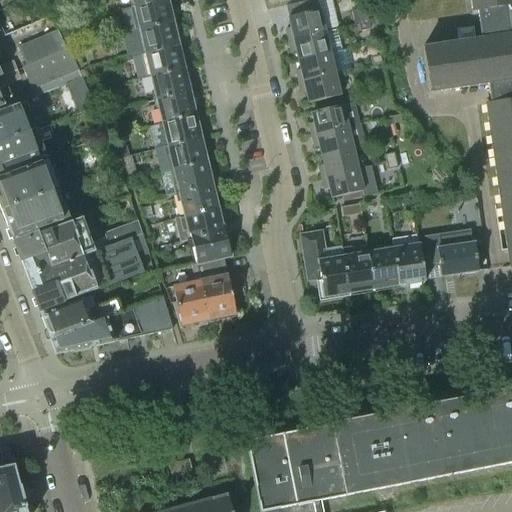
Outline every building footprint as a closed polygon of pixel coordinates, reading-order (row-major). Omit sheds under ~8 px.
[(126,35),(173,23),(171,11),(168,11),(165,0),(164,0),(130,9),(121,11),(126,35)] [(123,0),(123,1),(127,0),(128,0),(130,9),(164,0),(123,0)] [(511,0),(469,0),(472,13),(477,13),(481,41),(421,50),(428,93),(479,86),(488,84),(491,103),(485,104),(510,268),(511,267),(511,0)] [(54,17),(49,7),(37,12),(36,10),(26,14),(31,26),(54,17)] [(290,43),(323,35),(317,12),(290,19),(292,30),(287,31),(290,43)] [(368,25),(366,14),(356,16),(359,27),(368,25)] [(176,33),(173,23),(126,35),(132,59),(177,47),(174,34),(176,33)] [(368,25),(359,27),(361,38),(371,35),(368,25)] [(300,62),(328,55),(342,52),(337,32),(323,35),(290,43),(292,51),(297,50),(300,62)] [(152,78),(184,69),(182,57),(179,58),(177,47),(132,59),(137,81),(151,77),(152,78)] [(82,80),(75,65),(68,49),(65,49),(25,66),(22,68),(31,91),(33,98),(82,80)] [(328,55),(300,62),(302,72),(298,73),(300,83),(333,75),(328,55)] [(372,66),(381,64),(380,56),(370,58),(372,66)] [(0,76),(16,70),(12,63),(0,67),(0,76)] [(187,80),(184,69),(152,78),(157,101),(188,93),(185,81),(187,80)] [(19,79),(16,70),(0,76),(0,107),(13,103),(6,85),(19,79)] [(333,75),(300,83),(302,93),(307,92),(310,103),(338,96),(333,75)] [(359,98),(357,90),(347,92),(349,100),(359,98)] [(376,94),(380,107),(391,104),(388,92),(376,94)] [(191,105),(188,93),(157,101),(163,125),(196,116),(193,104),(191,105)] [(24,104),(0,112),(0,142),(34,129),(24,104)] [(354,104),(340,107),(312,114),(315,125),(310,126),(313,136),(359,126),(354,104)] [(163,125),(168,148),(199,140),(197,128),(199,127),(196,116),(163,125)] [(382,119),(384,127),(393,125),(392,117),(382,119)] [(364,147),(359,126),(313,136),(315,146),(320,145),(323,157),(351,150),(364,147)] [(34,129),(0,142),(0,174),(44,158),(34,129)] [(202,152),(199,140),(168,148),(154,151),(160,175),(208,163),(204,151),(202,152)] [(351,150),(323,157),(325,167),(320,168),(323,179),(356,171),(351,150)] [(384,155),(386,163),(395,161),(393,153),(384,155)] [(397,168),(395,161),(386,163),(388,170),(397,168)] [(45,162),(0,178),(0,209),(0,211),(55,189),(45,162)] [(166,198),(180,195),(211,187),(208,174),(210,174),(208,163),(160,175),(166,198)] [(356,171),(323,179),(325,188),(330,187),(332,198),(360,191),(356,171)] [(214,199),(211,187),(180,195),(185,218),(219,209),(216,198),(214,199)] [(55,189),(0,211),(8,230),(8,231),(11,241),(67,220),(55,189)] [(341,205),(342,216),(363,215),(362,204),(341,205)] [(219,209),(185,218),(176,220),(182,243),(191,241),(225,232),(224,229),(221,230),(219,221),(222,221),(219,209)] [(27,277),(94,252),(81,219),(49,231),(13,244),(21,264),(27,277)] [(108,247),(142,234),(137,221),(103,234),(108,247)] [(230,256),(225,232),(191,241),(196,264),(196,265),(223,259),(223,258),(230,256)] [(94,252),(27,277),(32,292),(31,292),(39,312),(143,273),(138,258),(148,254),(142,234),(108,247),(94,252)] [(348,292),(342,259),(341,249),(322,252),(320,234),(301,237),(308,280),(319,278),(323,297),(348,292)] [(391,241),(393,251),(399,287),(424,283),(417,237),(391,241)] [(440,278),(478,272),(477,267),(474,244),(436,250),(440,278)] [(398,287),(399,287),(393,251),(368,255),(374,288),(397,284),(398,287)] [(348,292),(374,288),(368,255),(342,259),(348,292)] [(196,264),(195,264),(206,319),(207,318),(235,313),(227,275),(223,259),(196,265),(196,264)] [(208,321),(207,318),(206,319),(195,264),(191,265),(194,283),(172,288),(180,327),(208,321)] [(82,300),(40,316),(49,340),(122,313),(117,300),(94,308),(90,297),(82,301),(82,300)] [(49,340),(55,355),(172,330),(162,298),(122,313),(49,340)] [(281,435),(245,442),(258,511),(269,511),(316,503),(317,511),(322,511),(321,502),(409,484),(425,481),(511,464),(511,389),(511,390),(299,431),(281,435)] [(192,476),(188,462),(188,461),(168,466),(172,481),(192,476)] [(0,471),(0,511),(23,511),(23,508),(24,508),(18,489),(17,489),(12,468),(5,469),(6,470),(0,471)] [(230,511),(226,495),(211,499),(211,498),(161,511),(230,511)]
